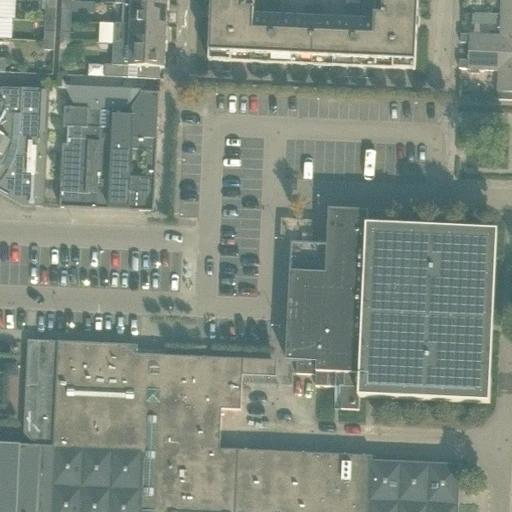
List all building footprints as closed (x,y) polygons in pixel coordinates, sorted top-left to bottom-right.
[(208,61),(208,62),(416,70),(417,28),(418,28),(412,28),(413,18),(418,18),(418,0),(374,0),(374,16),(382,17),(382,27),(374,27),(364,27),(346,26),(323,25),(305,24),(281,23),(263,22),(253,22),(253,21),(246,21),(246,11),(254,12),(254,0),(210,0),(211,9),(211,10),(216,10),(215,20),(210,19),(210,20),(208,61)] [(264,0),(264,14),(282,15),(282,0),(264,0)] [(347,0),(347,17),(365,18),(365,0),(347,0)] [(511,0),(501,0),(501,16),(511,16),(511,0)] [(167,6),(123,5),(122,25),(166,27),(167,6)] [(305,6),(305,16),(323,17),(323,7),(305,6)] [(45,10),(45,22),(54,22),(55,11),(45,10)] [(61,22),(70,23),(71,11),(61,11),(61,22)] [(472,15),(472,25),(482,26),(482,16),(472,15)] [(511,16),(501,16),(500,37),(461,35),(460,44),(469,44),(468,53),(511,54),(511,16)] [(97,23),(96,43),(110,44),(111,23),(97,23)] [(166,27),(122,25),(115,25),(114,45),(165,47),(166,27)] [(44,34),(44,42),(53,42),(53,31),(44,31),(44,34)] [(60,34),(60,43),(69,43),(69,32),(60,31),(60,34)] [(53,42),(44,42),(43,51),(53,52),(53,42)] [(69,43),(60,43),(59,52),(68,52),(69,43)] [(165,47),(114,45),(113,66),(105,66),(104,78),(123,79),(123,67),(164,69),(165,47)] [(511,54),(468,53),(468,61),(459,61),(459,70),(498,72),(497,93),(498,93),(498,101),(511,101),(511,54)] [(22,90),(1,89),(0,90),(0,193),(23,207),(44,208),(49,91),(22,90)] [(68,129),(67,146),(63,146),(60,209),(154,213),(159,94),(69,90),(79,109),(65,109),(64,129),(68,129)] [(291,273),(287,361),(287,362),(297,363),(296,376),(316,377),(316,373),(327,373),(326,388),(342,389),(341,411),(359,412),(359,398),(490,404),(491,380),(490,380),(497,233),(385,227),(367,226),(368,213),(329,211),(327,247),(302,246),(300,273),(291,273)] [(0,445),(0,511),(457,511),(458,505),(459,495),(460,466),(459,466),(372,462),(372,458),(343,456),(315,455),(219,451),(220,441),(221,418),(221,410),(235,411),(240,411),(242,377),(242,376),(183,373),(164,372),(163,377),(146,376),(136,376),(137,355),(137,349),(137,346),(29,341),(28,345),(26,384),(26,400),(24,434),(32,442),(39,443),(39,447),(0,445)] [(316,373),(316,377),(315,388),(326,388),(327,373),(316,373)]
